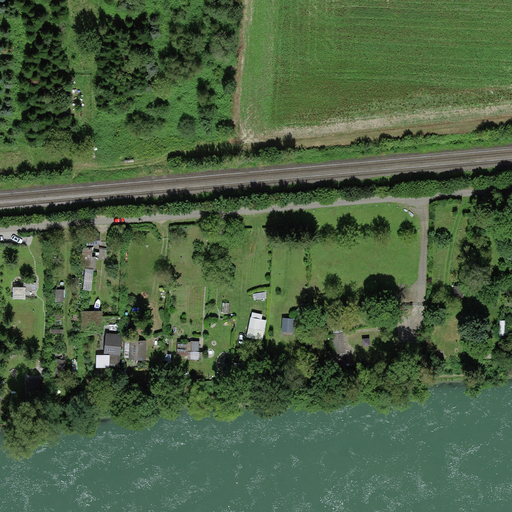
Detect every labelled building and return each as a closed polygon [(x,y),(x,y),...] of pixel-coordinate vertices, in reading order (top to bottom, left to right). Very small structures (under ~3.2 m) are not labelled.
[(97,273),(97,256),(88,257),(89,273),(97,273)] [(28,286),(16,285),(16,299),(28,299),(28,286)] [(251,336),(266,337),(268,315),(254,313),(251,336)] [(285,330),(297,331),(298,318),(286,317),(285,330)] [(347,328),(337,328),(336,352),(346,352),(347,328)] [(107,354),(99,354),(99,366),(124,366),(124,333),(107,332),(107,354)] [(149,358),(149,338),(133,339),(133,359),(149,358)]
